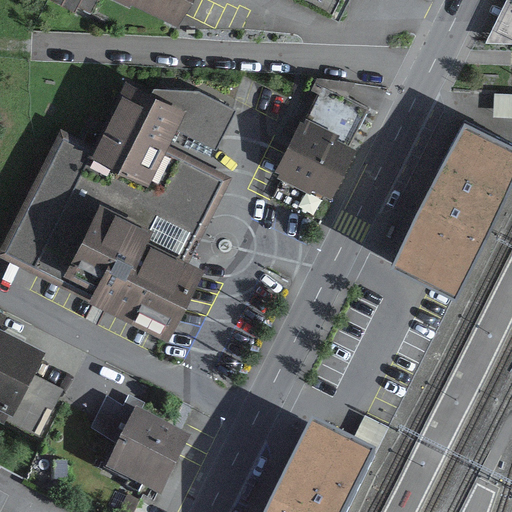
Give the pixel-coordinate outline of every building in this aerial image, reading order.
[(96,0),(49,0),(75,13),(79,6),(91,13),(96,0)] [(191,0),(112,0),(177,30),(191,0)] [(300,0),(339,20),(349,0),(300,0)] [(511,0),(508,0),(487,43),(511,44),(511,0)] [(145,243),(190,266),(197,252),(204,237),(234,178),(171,146),(178,132),(218,152),(238,112),(199,92),(153,91),(129,78),(95,147),(60,129),(0,247),(0,252),(57,282),(100,199),(152,225),(145,243)] [(369,108),(323,86),(304,124),(301,122),(275,173),(279,175),(277,179),(310,196),(312,192),(332,201),(357,150),(348,148),(369,108)] [(391,263),(454,294),(511,175),(511,137),(464,114),(391,263)] [(202,272),(190,266),(145,243),(152,225),(100,199),(57,282),(167,339),(198,280),(202,272)] [(48,348),(0,323),(0,406),(14,413),(48,348)] [(193,437),(138,409),(107,469),(163,497),(193,437)] [(345,511),(378,448),(312,415),(270,497),(263,511),(345,511)]
